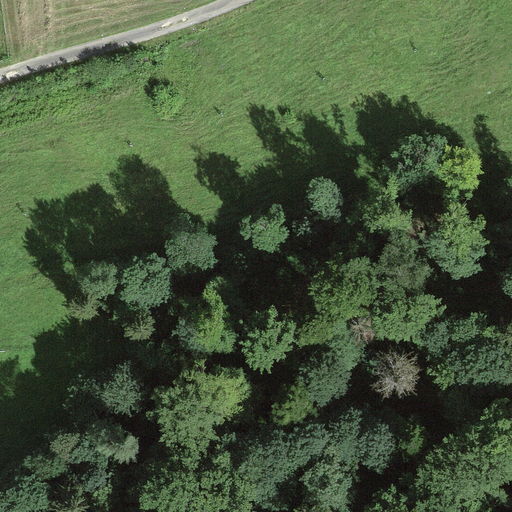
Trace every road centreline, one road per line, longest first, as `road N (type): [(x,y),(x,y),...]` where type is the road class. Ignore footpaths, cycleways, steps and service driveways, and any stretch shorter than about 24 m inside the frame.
road 1 (track): [(511,59),(378,205),(183,329),(137,377),(48,511)]
road 2 (track): [(511,381),(288,427),(86,511)]
road 3 (track): [(239,0),(0,78)]
